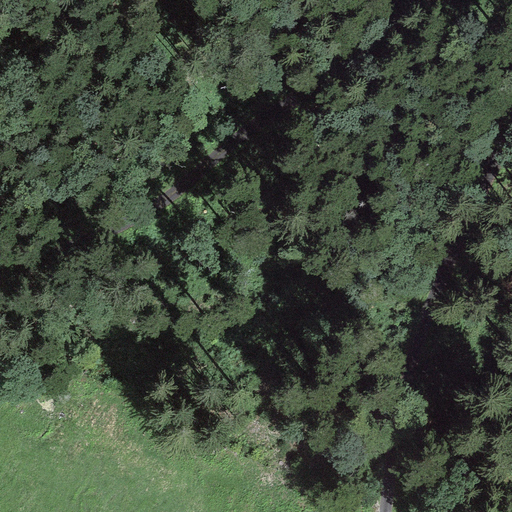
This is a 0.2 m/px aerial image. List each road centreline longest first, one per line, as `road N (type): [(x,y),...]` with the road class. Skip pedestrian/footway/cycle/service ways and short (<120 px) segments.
road 1 (unclassified): [(420,0),(351,64),(248,128),(168,196),(0,280)]
road 2 (unclassified): [(386,511),(395,420),(436,293),(511,126)]
